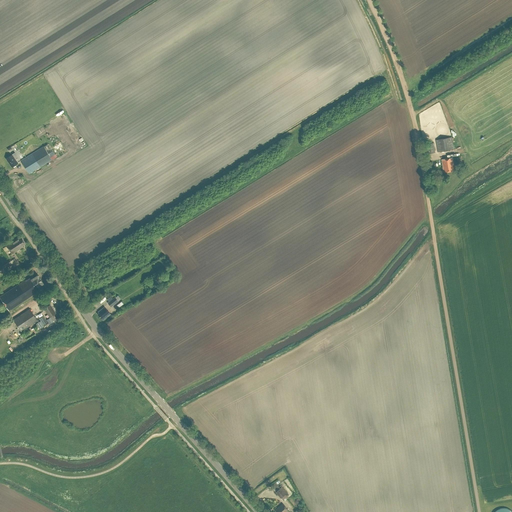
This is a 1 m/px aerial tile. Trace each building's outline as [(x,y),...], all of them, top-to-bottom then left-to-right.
[(438,152),(454,149),(452,137),(436,140),(438,152)] [(29,174),(60,155),(52,142),(21,160),(29,174)] [(428,154),(435,152),(433,143),(427,144),(428,154)] [(12,167),(18,163),(12,154),(6,158),(12,167)] [(444,172),(455,170),(453,157),(442,159),(444,172)] [(26,243),(21,236),(15,240),(14,239),(6,245),(12,254),(20,249),(19,248),(23,246),(22,245),(26,243)] [(6,272),(13,267),(10,261),(2,266),(6,272)] [(44,284),(38,275),(31,279),(30,277),(25,281),(24,280),(0,296),(9,310),(40,290),(39,287),(44,284)] [(119,301),(118,300),(115,297),(113,298),(111,296),(107,299),(109,302),(107,303),(111,307),(119,301)] [(56,313),(50,304),(42,309),(44,312),(46,311),(50,317),(56,313)] [(103,320),(110,314),(104,307),(98,312),(99,313),(98,314),(103,320)] [(21,331),(38,320),(30,309),(13,320),(21,331)] [(278,485),(276,483),(271,487),(275,492),(275,491),(282,500),(288,495),(282,486),(279,484),(278,485)] [(276,511),(285,511),(288,510),(282,503),(275,510),(276,511)]
